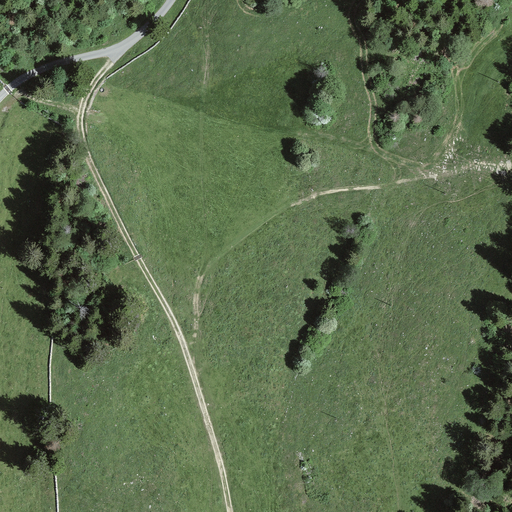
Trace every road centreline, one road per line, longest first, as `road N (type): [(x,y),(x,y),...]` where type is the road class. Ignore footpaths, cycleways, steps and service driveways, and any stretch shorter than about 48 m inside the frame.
road 1 (track): [(193,369),(197,302),(211,260),(282,210),(337,190),(477,169),(511,174)]
road 2 (track): [(127,43),(86,97),(85,149),(193,369)]
road 3 (unclassified): [(172,0),(121,47),(51,65),(0,97)]
road 4 (track): [(193,369),(230,511)]
